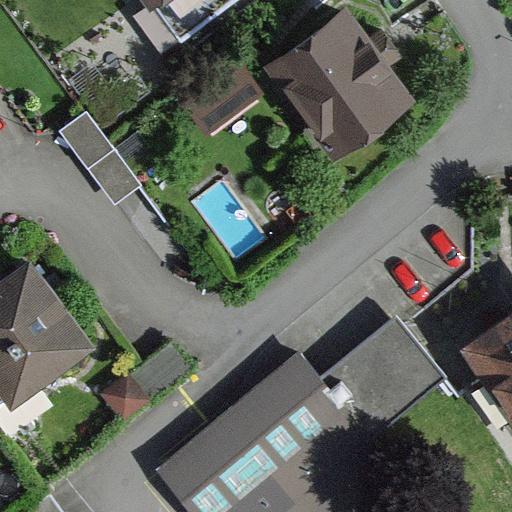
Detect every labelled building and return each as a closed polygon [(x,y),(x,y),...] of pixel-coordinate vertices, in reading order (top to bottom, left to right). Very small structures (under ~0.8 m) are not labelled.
[(427,90),(361,4),(279,67),(344,153),(427,90)] [(90,109),(66,129),(122,198),(146,178),(90,109)] [(39,250),(0,278),(0,375),(17,399),(102,338),(39,250)] [(448,366),(404,314),(330,376),(313,356),(180,466),(218,511),(343,511),(401,464),(372,429),(448,366)] [(511,331),(493,346),(511,372),(511,331)]
